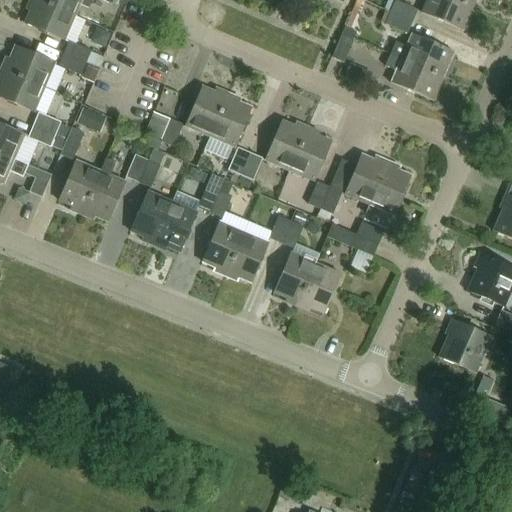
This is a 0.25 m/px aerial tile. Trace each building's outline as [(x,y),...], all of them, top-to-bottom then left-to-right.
[(66,40),(76,16),(37,0),(31,0),(27,10),(31,11),(26,23),(66,40)] [(37,0),(76,16),(81,3),(90,7),(93,0),(106,0),(113,3),(114,0),(37,0)] [(463,32),(474,7),(458,0),(425,0),(420,14),(463,32)] [(390,12),(412,22),(417,11),(395,1),(390,12)] [(407,34),(412,22),(390,12),(385,25),(407,34)] [(356,33),(345,28),(332,58),(344,64),(353,42),(352,41),(356,33)] [(400,59),(443,78),(453,54),(411,35),(405,48),(395,44),(390,55),(400,59)] [(65,53),(87,62),(92,50),(70,41),(65,53)] [(2,68),(45,87),(55,64),(15,47),(11,58),(7,56),(2,68)] [(81,75),(87,62),(65,53),(60,66),(81,75)] [(432,102),(443,78),(400,59),(390,55),(390,57),(399,61),(390,84),(432,102)] [(0,98),(34,113),(45,87),(2,68),(0,71),(0,83),(0,98)] [(210,137),(228,94),(217,89),(215,92),(204,87),(187,127),(210,137)] [(228,94),(210,137),(235,148),(252,108),(239,102),(241,99),(228,94)] [(83,105),(76,120),(99,130),(106,115),(83,105)] [(55,135),(60,124),(61,123),(38,113),(33,125),(55,135)] [(175,147),(184,125),(171,119),(162,141),(175,147)] [(289,171),(308,128),(296,123),(295,127),(282,121),(265,161),(289,171)] [(0,154),(13,160),(37,170),(37,169),(14,159),(24,135),(0,124),(0,154)] [(67,140),(61,155),(73,160),(84,134),(60,124),(55,135),(67,140)] [(49,146),(55,135),(33,125),(28,138),(49,146)] [(308,128),(289,171),(314,182),(332,142),(318,136),(320,133),(308,128)] [(240,175),(250,153),(238,148),(228,170),(240,175)] [(250,153),(240,175),(254,181),(263,159),(250,153)] [(52,176),(37,170),(13,160),(0,154),(0,181),(3,183),(9,170),(24,177),(25,173),(37,177),(30,192),(43,197),(52,176)] [(138,183),(147,160),(135,155),(125,178),(138,183)] [(370,205),(389,162),(375,156),(374,160),(362,155),(345,195),(370,205)] [(147,160),(138,183),(150,188),(160,166),(147,160)] [(83,215),(102,172),(76,161),(60,200),(72,205),(70,209),(83,215)] [(389,162),(370,205),(394,216),(411,176),(399,171),(401,167),(389,162)] [(102,172),(83,215),(94,220),(96,215),(108,221),(125,182),(102,172)] [(199,183),(207,186),(197,208),(209,213),(219,191),(224,181),(203,172),(199,183)] [(224,181),(219,191),(209,213),(221,219),(231,196),(228,194),(232,184),(224,181)] [(502,209),(492,231),(511,239),(511,181),(499,208),(502,209)] [(321,210),(331,188),(318,182),(308,204),(321,210)] [(331,188),(321,210),(333,215),(342,193),(331,188)] [(153,245),(171,202),(148,192),(131,231),(142,236),(141,240),(153,245)] [(171,202),(153,245),(165,250),(167,246),(179,252),(196,212),(171,202)] [(225,276),(244,233),(247,225),(226,216),(222,224),(219,222),(203,261),(215,267),(213,271),(225,276)] [(281,244),(291,222),(279,217),(269,239),(281,244)] [(291,222),(281,244),(294,250),(303,227),(291,222)] [(362,223),(357,236),(378,245),(384,232),(362,223)] [(401,243),(406,231),(394,225),(388,237),(401,243)] [(352,247),(357,236),(336,227),(331,239),(352,247)] [(244,233),(225,276),(237,281),(239,277),(252,282),(268,243),(244,233)] [(357,236),(352,247),(373,256),(378,245),(357,236)] [(297,307),(315,264),(291,254),(275,292),(286,297),(284,302),(297,307)] [(502,307),(511,285),(511,268),(479,254),(473,268),(476,269),(466,292),(502,307)] [(315,264),(297,307),(309,312),(311,308),(324,313),(340,274),(315,264)] [(511,333),(511,316),(500,311),(494,325),(511,333)] [(474,374),(489,337),(450,320),(444,335),(447,336),(438,358),(474,374)] [(15,370),(5,365),(0,363),(0,391),(5,394),(15,370)] [(502,425),(507,414),(485,404),(480,415),(502,425)]
